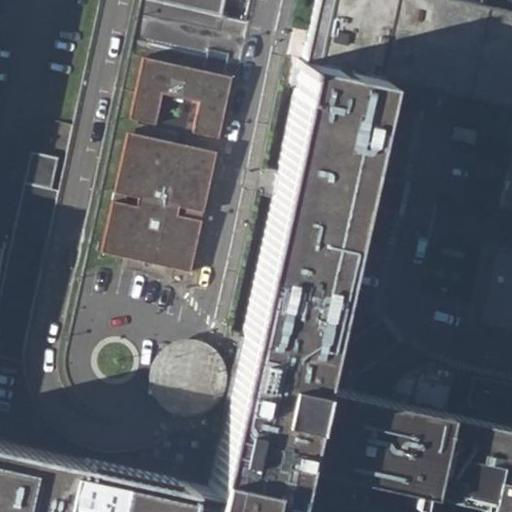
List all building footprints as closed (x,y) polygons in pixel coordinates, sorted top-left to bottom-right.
[(314,0),(301,58),(381,77),(452,91),(503,102),(511,104),(511,152),(501,205),(511,207),(511,6),(481,0),(314,0)] [(511,511),(511,383),(478,376),(471,406),(484,408),(481,420),(450,413),(459,371),(439,366),(439,363),(429,365),(421,368),(412,372),(406,377),(400,382),(396,388),(397,391),(394,400),(364,394),(353,391),(314,382),(321,349),(353,206),(360,173),(381,77),(301,58),(240,335),(228,392),(207,483),(0,437),(0,511),(511,511)] [(221,141),(235,79),(147,59),(133,121),(157,126),(164,95),(202,104),(195,135),(221,141)] [(118,192),(206,212),(219,154),(131,134),(118,192)] [(57,156),(37,152),(11,266),(0,317),(0,354),(12,357),(57,156)] [(353,206),(402,217),(408,185),(360,173),(353,206)] [(104,253),(193,272),(204,223),(115,203),(104,253)] [(511,250),(493,247),(476,324),(511,331),(511,250)] [(354,376),(405,338),(387,313),(335,353),(321,349),(314,382),(353,391),(354,376)] [(150,440),(143,442),(140,453),(194,465),(201,431),(171,425),(167,429),(162,434),(156,438),(150,440)]
